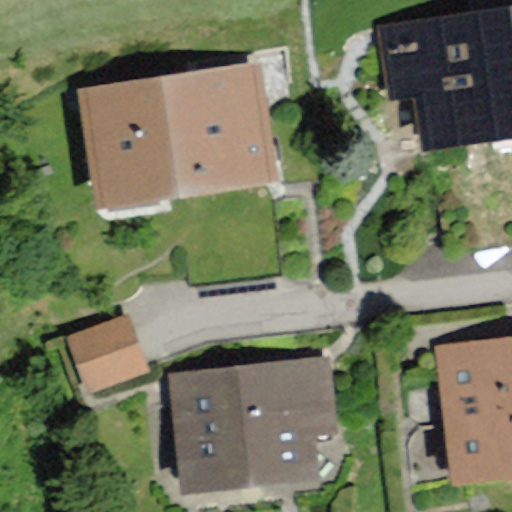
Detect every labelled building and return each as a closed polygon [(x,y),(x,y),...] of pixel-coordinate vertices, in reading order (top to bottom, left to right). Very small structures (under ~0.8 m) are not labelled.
[(417,90),(425,144),(511,131),(511,13),(389,32),(399,93),(417,90)] [(90,97),(102,193),(269,173),(258,77),(90,97)] [(145,369),(126,319),(71,340),(90,390),(145,369)] [(511,342),(442,350),(456,476),(511,470),(511,342)] [(322,368),(179,383),(189,487),(313,474),(309,428),(328,426),(322,368)]
